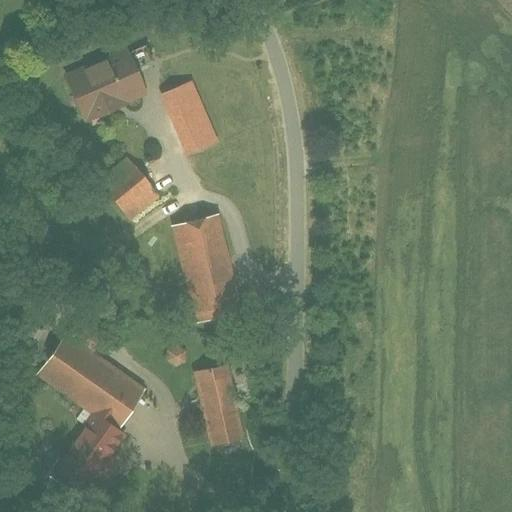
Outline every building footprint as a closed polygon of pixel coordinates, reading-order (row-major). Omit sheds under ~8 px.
[(147,99),(127,53),(64,80),(84,126),(147,99)] [(202,188),(254,165),(212,67),(160,90),(202,188)] [(129,223),(159,201),(127,159),(97,182),(129,223)] [(194,332),(245,319),(218,215),(105,245),(116,289),(178,273),(194,332)] [(117,435),(145,391),(63,339),(36,381),(93,417),(57,472),(94,496),(129,442),(117,435)] [(210,452),(246,444),(230,371),(195,378),(210,452)]
